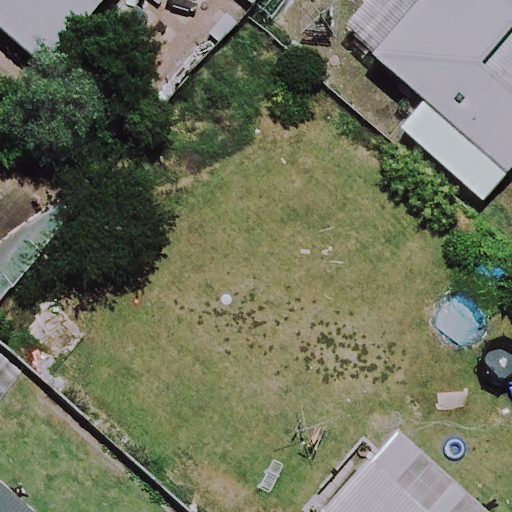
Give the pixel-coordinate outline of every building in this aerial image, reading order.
[(111,0),(0,0),(0,33),(47,75),(111,0)] [(235,0),(252,17),(268,0),(235,0)] [(511,0),(420,0),(369,57),(506,180),(511,173),(511,0)] [(479,511),(395,436),(326,511),(479,511)] [(20,511),(0,493),(0,511),(20,511)]
